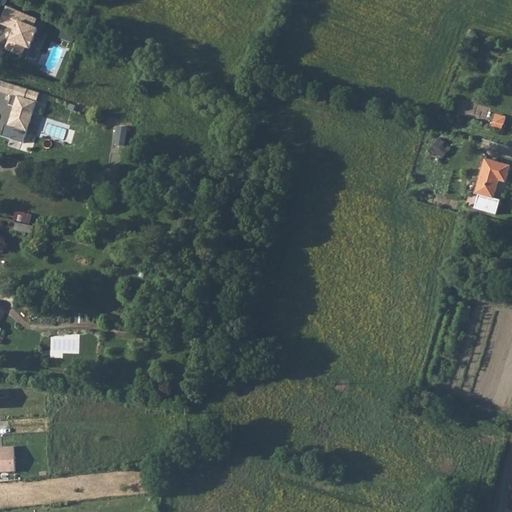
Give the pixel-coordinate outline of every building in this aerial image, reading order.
[(38,20),(7,8),(1,24),(16,30),(12,41),(10,40),(6,50),(23,56),(26,48),(30,49),(38,30),(34,28),(38,20)] [(75,43),(77,34),(69,32),(67,41),(75,43)] [(12,95),(9,105),(15,106),(14,111),(17,112),(15,117),(8,115),(4,127),(27,133),(36,103),(37,103),(40,93),(4,82),(1,92),(12,95)] [(90,109),(77,105),(76,109),(89,113),(90,109)] [(502,125),(507,110),(497,107),(493,121),(502,125)] [(130,123),(113,118),(111,128),(117,129),(114,144),(125,147),(130,123)] [(439,140),(432,150),(445,158),(451,148),(439,140)] [(510,166),(485,159),(476,194),(479,195),(475,209),(497,214),(500,201),(494,199),(499,180),(506,182),(510,166)] [(52,167),(45,166),(43,173),(50,174),(52,167)] [(200,220),(205,210),(199,208),(195,217),(200,220)] [(24,222),(26,214),(16,212),(14,219),(24,222)] [(35,226),(16,222),(14,230),(33,234),(35,226)] [(173,333),(150,328),(149,335),(156,337),(155,344),(164,346),(166,340),(171,341),(173,333)] [(13,447),(0,447),(0,472),(14,471),(13,447)]
